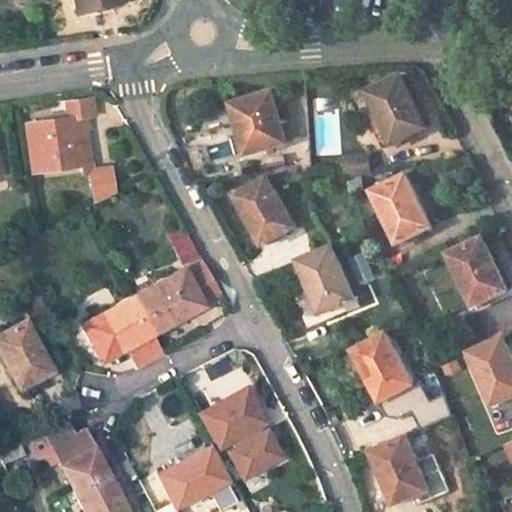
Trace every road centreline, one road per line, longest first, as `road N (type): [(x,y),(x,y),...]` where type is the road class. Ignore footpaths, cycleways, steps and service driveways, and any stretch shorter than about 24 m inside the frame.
road 1 (residential): [(128,63),(136,110),(246,322)]
road 2 (residential): [(246,322),(339,511)]
road 3 (residential): [(434,38),(310,47),(227,39)]
road 4 (residential): [(511,203),(434,38)]
road 5 (residential): [(246,322),(118,383)]
road 6 (residential): [(0,82),(128,63)]
